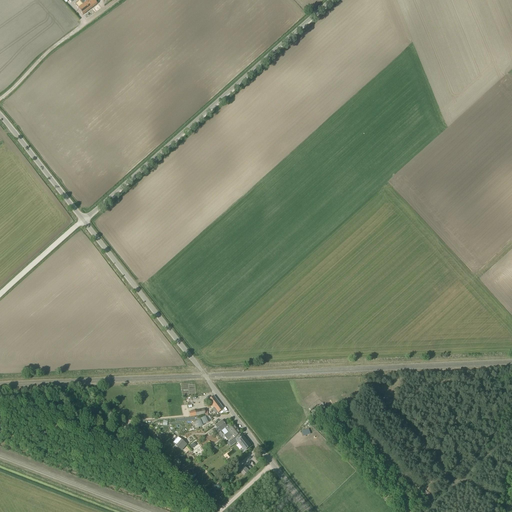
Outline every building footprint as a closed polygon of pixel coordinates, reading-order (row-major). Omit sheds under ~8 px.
[(92,8),(87,1),(85,0),(84,0),(82,2),(84,4),(78,9),(80,11),(83,15),(92,8)] [(218,413),(219,412),(223,409),(213,396),(208,400),(210,403),(206,406),(208,409),(212,406),(218,413)] [(199,420),(196,422),(202,430),(212,423),(211,422),(212,421),(211,419),(210,420),(208,418),(202,423),(199,420)] [(222,420),(215,425),(220,431),(225,428),(227,427),(226,426),(222,420)] [(234,437),(240,433),(234,425),(230,428),(228,424),(226,426),(227,427),(225,428),(228,432),(223,436),(227,440),(233,435),(234,437)] [(240,433),(234,437),(227,443),(230,447),(232,445),(232,446),(235,443),(237,441),(244,450),(250,446),(251,446),(248,443),(242,434),(241,435),(242,435),(241,435),(240,434),(240,433)] [(186,445),(178,437),(172,443),(181,451),(186,445)] [(244,465),(241,468),(246,474),(249,471),(244,465)]
